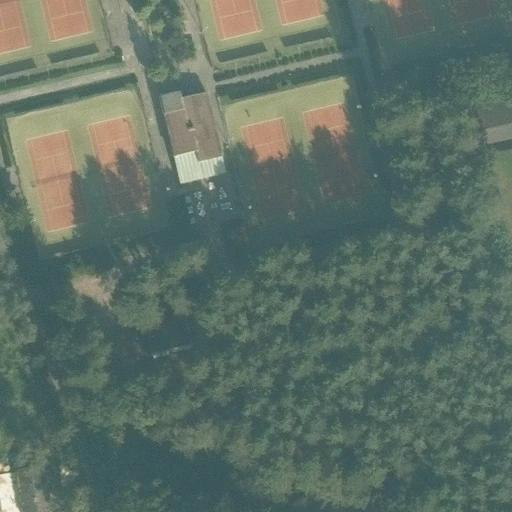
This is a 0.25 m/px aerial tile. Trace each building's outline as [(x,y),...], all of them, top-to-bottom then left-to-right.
[(178,93),(158,98),(172,159),(179,185),(224,174),(220,159),(221,158),(221,157),(218,158),(216,148),(218,148),(218,147),(216,147),(214,138),(216,137),(216,136),(213,137),(211,127),(213,127),(205,94),(191,98),(191,96),(179,99),(178,93)] [(511,95),(475,105),(484,146),(486,146),(485,143),(511,136),(511,95)] [(152,355),(192,346),(185,314),(145,324),(152,355)] [(140,401),(153,397),(149,382),(136,386),(140,401)] [(49,511),(42,468),(14,473),(18,496),(21,511),(49,511)]
